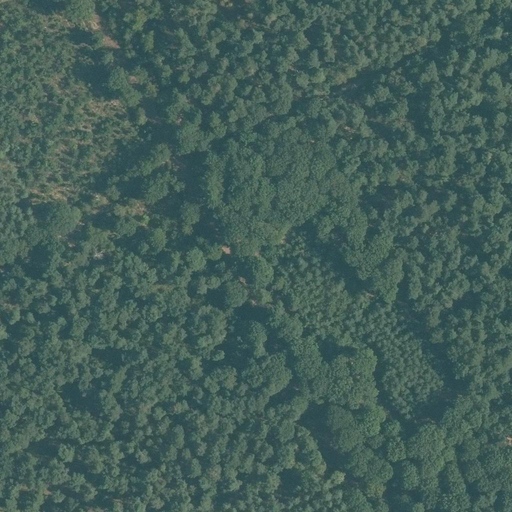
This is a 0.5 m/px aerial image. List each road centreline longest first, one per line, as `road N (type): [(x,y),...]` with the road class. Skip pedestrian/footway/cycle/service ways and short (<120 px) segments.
road 1 (track): [(90,0),(374,511)]
road 2 (track): [(0,273),(180,162),(511,5)]
road 3 (unknown): [(393,511),(200,166),(180,162)]
road 4 (unknown): [(71,0),(152,157),(180,162)]
road 5 (unknown): [(0,253),(152,157)]
road 6 (track): [(370,504),(511,469)]
road 7 (track): [(209,511),(343,458)]
